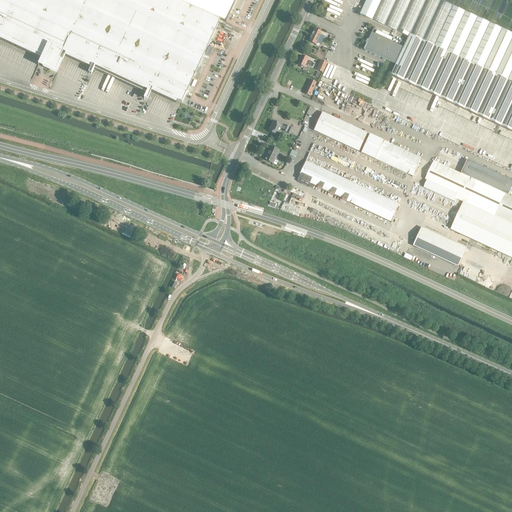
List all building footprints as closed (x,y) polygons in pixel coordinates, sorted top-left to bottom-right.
[(226,23),(236,0),(0,0),(0,35),(43,56),(39,63),(55,71),(64,52),(92,65),(88,72),(91,74),(92,74),(94,69),(95,66),(147,91),(144,99),(144,98),(147,100),(152,88),(182,102),(220,20),(226,23)] [(511,34),(438,0),(367,0),(361,15),(363,16),(409,38),(405,48),(396,65),(391,75),(392,76),(511,131),(511,34)] [(511,0),(445,0),(511,30),(511,0)] [(315,29),(312,36),(322,41),(324,37),(320,35),(321,33),(315,29)] [(396,65),(405,48),(373,34),(365,51),(396,65)] [(322,41),(312,36),(309,42),(315,45),(317,42),(320,44),(322,41)] [(304,68),(305,64),(311,67),(312,63),(307,61),(308,59),(302,57),(298,65),(304,68)] [(317,71),(323,73),(327,64),(321,62),(317,71)] [(310,80),(304,94),(310,97),(316,83),(310,80)] [(367,134),(322,113),(314,132),(359,152),(367,134)] [(276,135),(279,128),(284,130),(283,131),(290,135),(293,129),(286,126),(285,128),(284,127),(280,126),(280,125),(278,124),(277,123),(277,124),(274,122),(269,132),(271,133),(271,134),(272,134),(276,135)] [(370,134),(361,153),(375,160),(375,159),(383,141),(384,141),(370,134)] [(383,141),(375,159),(413,177),(422,159),(383,141)] [(279,151),(271,147),(268,152),(269,152),(265,160),(273,164),(279,151)] [(511,180),(468,160),(462,174),(509,196),(511,189),(511,180)] [(399,205),(306,162),(298,179),(299,180),(298,182),(313,188),(314,186),(391,222),(399,205)] [(511,197),(509,196),(462,174),(434,162),(425,180),(427,181),(424,188),(454,202),(456,199),(463,203),(451,230),(511,258),(511,197)] [(466,249),(421,228),(413,247),(458,267),(466,249)]
